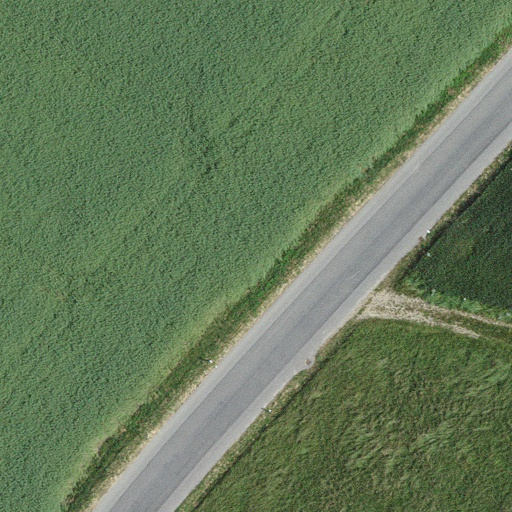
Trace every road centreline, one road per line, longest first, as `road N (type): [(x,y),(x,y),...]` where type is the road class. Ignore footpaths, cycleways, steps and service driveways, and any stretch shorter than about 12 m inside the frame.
road 1 (tertiary): [(511,99),(159,473),(133,511)]
road 2 (track): [(352,268),(511,327)]
